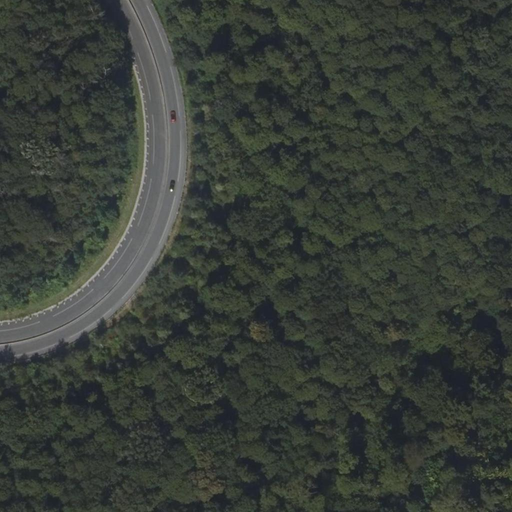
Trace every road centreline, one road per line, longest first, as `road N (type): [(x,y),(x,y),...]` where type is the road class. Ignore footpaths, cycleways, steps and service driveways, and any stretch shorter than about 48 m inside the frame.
road 1 (primary): [(0,352),(60,337),(105,308),(159,232),(175,128),(166,73),(137,0)]
road 2 (primary): [(121,0),(152,77),(161,131),(143,229),(106,285),(83,304),(0,336)]
